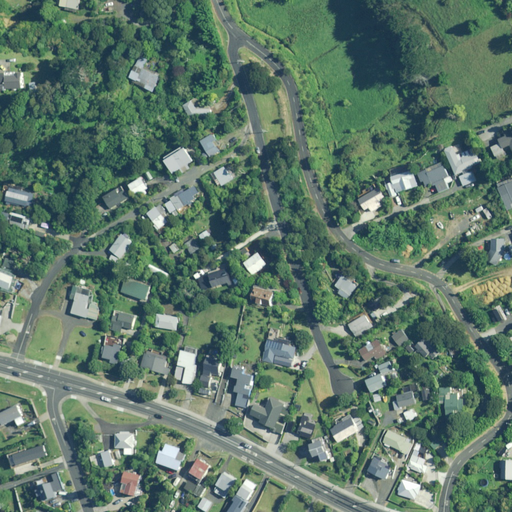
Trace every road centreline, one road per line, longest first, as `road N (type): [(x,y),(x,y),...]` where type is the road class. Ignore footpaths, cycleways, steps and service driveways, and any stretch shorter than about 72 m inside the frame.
road 1 (residential): [(443,511),(456,463),(508,417),(507,382),(437,282),(365,258),(340,238),(314,195),(288,82),(238,34)]
road 2 (residential): [(343,387),(290,255),(232,56),(238,34)]
road 3 (secondary): [(56,380),(212,433),(368,511)]
road 4 (residential): [(89,511),(54,414),(56,380)]
